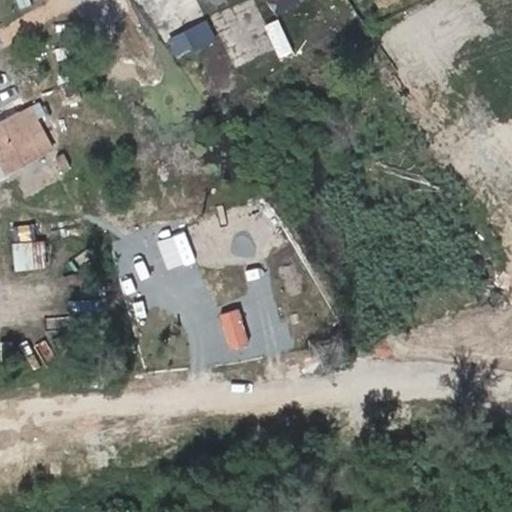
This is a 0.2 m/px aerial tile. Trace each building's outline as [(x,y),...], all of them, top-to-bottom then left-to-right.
[(268,0),(278,17),(309,0),(268,0)] [(205,18),(165,38),(175,59),(215,40),(205,18)] [(32,106),(0,123),(0,163),(6,175),(55,149),(32,106)] [(26,197),(61,183),(53,162),(18,176),(26,197)] [(148,237),(160,265),(186,253),(174,225),(148,237)] [(16,267),(48,266),(47,239),(16,239),(16,267)]
